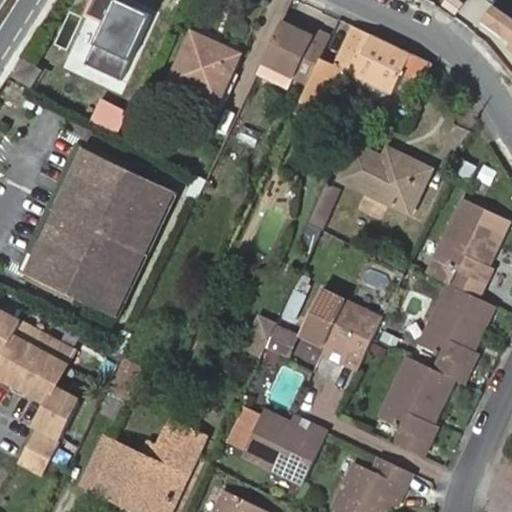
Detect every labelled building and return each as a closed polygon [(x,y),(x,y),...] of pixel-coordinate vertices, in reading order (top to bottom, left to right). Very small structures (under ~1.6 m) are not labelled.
[(122,81),(152,18),(112,0),(93,0),(85,17),(104,27),(86,64),(122,81)] [(511,19),(495,7),(485,22),(511,41),(511,45),(510,48),(511,48),(511,19)] [(284,16),(280,25),(310,41),(314,31),(284,16)] [(280,25),(261,64),(308,86),(311,78),(320,61),(330,39),(314,31),(310,41),(280,25)] [(431,63),(373,36),(371,40),(350,31),(333,67),(336,68),(391,95),(402,75),(422,84),(431,63)] [(193,34),(171,80),(217,102),(239,55),(193,34)] [(26,61),(15,78),(31,88),(41,72),(26,61)] [(320,61),(311,78),(313,79),(327,86),(336,68),(333,67),(320,61)] [(327,86),(313,79),(299,110),(312,116),(327,86)] [(71,107),(117,131),(122,121),(76,98),(71,107)] [(243,126),(239,141),(258,146),(262,132),(243,126)] [(29,273),(91,149),(84,146),(22,269),(29,273)] [(342,179),(409,213),(429,171),(386,149),(382,157),(358,146),(342,179)] [(110,313),(172,190),(91,149),(29,273),(44,280),(110,313)] [(196,200),(206,180),(195,175),(186,196),(196,200)] [(336,185),(325,179),(312,206),(304,222),(316,227),(324,211),(336,185)] [(324,211),(316,227),(321,230),(341,187),(336,185),(324,211)] [(178,193),(172,190),(110,313),(117,316),(178,193)] [(462,204),(432,266),(456,276),(448,292),(477,305),(492,275),(489,273),(482,270),(490,254),(497,257),(511,227),(462,204)] [(489,273),(497,257),(490,254),(482,270),(489,273)] [(432,266),(425,281),(446,290),(448,292),(456,276),(432,266)] [(360,369),(384,318),(323,289),(303,332),(329,345),(349,354),(345,363),(360,369)] [(453,385),(461,389),(476,360),(470,358),(464,354),(471,338),(478,340),(491,312),(477,305),(448,292),(446,290),(418,350),(440,360),(432,376),(453,385)] [(76,350),(0,309),(0,374),(50,402),(40,423),(68,437),(94,387),(65,372),(76,350)] [(111,348),(123,354),(132,335),(120,329),(111,348)] [(262,353),(270,338),(254,329),(242,353),(257,362),(262,353)] [(270,338),(262,353),(281,362),(292,340),(273,331),(270,338)] [(464,354),(470,358),(478,340),(471,338),(464,354)] [(314,362),(320,347),(302,341),(297,356),(314,362)] [(132,396),(147,369),(127,358),(113,385),(132,396)] [(392,447),(422,462),(437,432),(432,429),(425,426),(431,411),(439,415),(453,385),(432,376),(406,362),(377,425),(398,435),(392,447)] [(425,426),(432,429),(439,415),(431,411),(425,426)] [(240,460),(302,489),(325,438),(309,430),(305,436),(286,426),(262,415),(240,460)] [(309,430),(297,424),(289,419),(286,426),(305,436),(309,430)] [(147,456),(133,449),(111,496),(129,504),(132,499),(159,511),(166,511),(203,435),(174,421),(160,448),(170,453),(164,464),(147,456)] [(39,432),(25,461),(49,473),(64,444),(39,432)] [(111,496),(133,449),(108,437),(86,483),(111,496)] [(152,445),(147,456),(164,464),(170,453),(160,448),(152,445)] [(405,493),(411,479),(376,462),(370,475),(354,467),(331,511),(385,511),(387,509),(397,489),(405,493)] [(394,511),(396,511),(405,493),(397,489),(387,509),(394,511)] [(215,511),(258,511),(223,496),(215,511)] [(159,511),(132,499),(129,504),(145,511),(159,511)]
